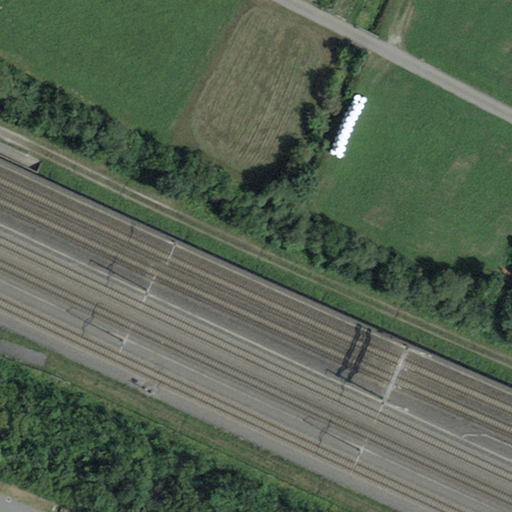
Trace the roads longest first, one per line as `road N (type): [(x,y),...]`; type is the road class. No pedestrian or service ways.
road 1 (track): [(0,133),(511,362)]
road 2 (unclassified): [(285,0),(511,116)]
